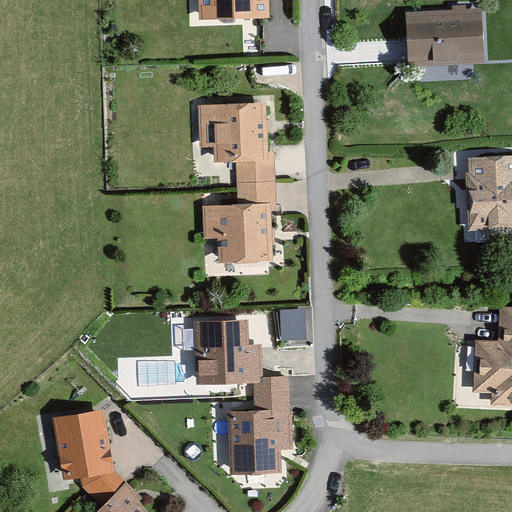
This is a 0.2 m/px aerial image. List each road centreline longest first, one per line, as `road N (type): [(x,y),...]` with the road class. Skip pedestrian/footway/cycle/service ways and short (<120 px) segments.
road 1 (residential): [(336,433),(327,399),(311,0)]
road 2 (residential): [(511,454),(369,449),(336,433)]
